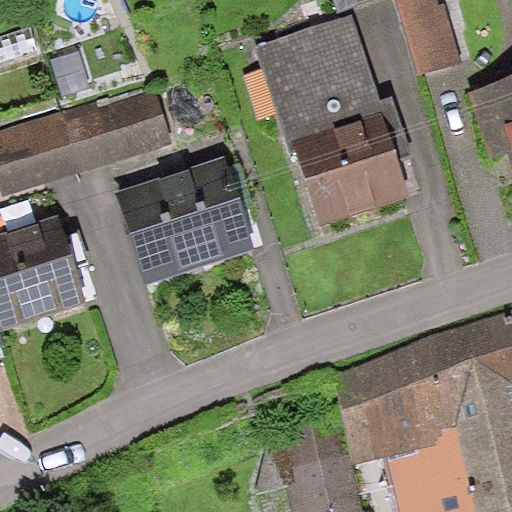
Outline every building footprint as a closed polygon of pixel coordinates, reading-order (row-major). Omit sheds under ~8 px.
[(392,0),(415,68),(450,57),(431,0),(392,0)] [(330,7),(246,37),(278,126),(370,93),(338,4),(330,7)] [(511,53),(463,71),(487,135),(500,130),(511,162),(511,53)] [(147,83),(0,126),(0,184),(163,136),(147,83)] [(373,107),(283,137),(310,219),(400,190),(373,107)] [(222,157),(115,192),(144,280),(250,245),(222,157)] [(0,234),(0,322),(91,292),(64,213),(0,234)] [(511,305),(324,364),(352,454),(380,445),(399,511),(511,511),(511,418),(502,386),(511,383),(511,305)] [(325,414),(265,429),(286,511),(339,511),(350,509),(325,414)]
